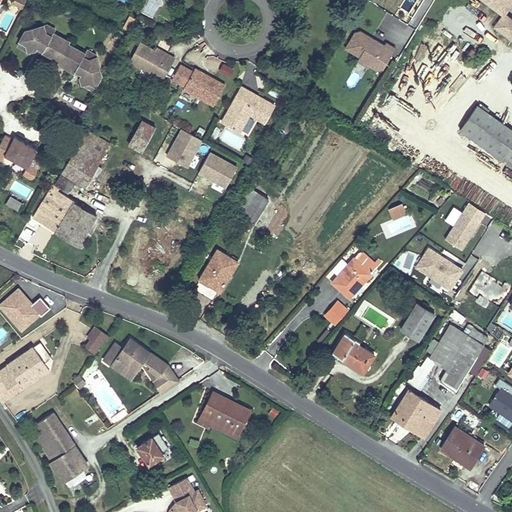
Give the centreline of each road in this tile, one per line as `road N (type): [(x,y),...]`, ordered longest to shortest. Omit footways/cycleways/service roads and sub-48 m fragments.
road 1 (tertiary): [(0,254),(173,325),(476,510)]
road 2 (unknown): [(88,293),(130,164)]
